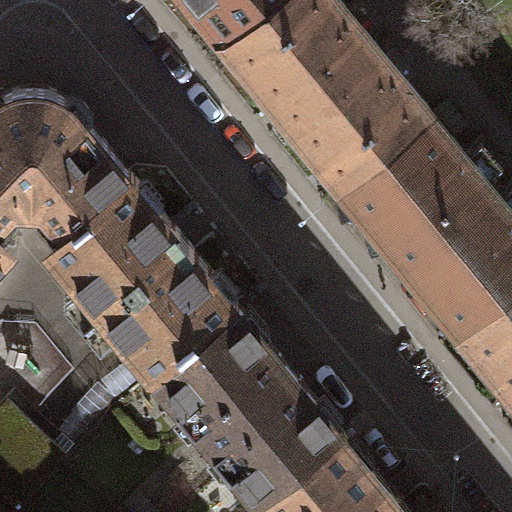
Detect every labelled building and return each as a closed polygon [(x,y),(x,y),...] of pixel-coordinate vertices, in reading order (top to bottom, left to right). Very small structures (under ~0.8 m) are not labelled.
[(199,0),(228,34),(268,0),(199,0)] [(268,0),(228,34),(346,178),(432,108),(343,0),(268,0)] [(0,93),(0,256),(4,252),(6,228),(0,222),(0,218),(14,204),(41,204),(62,228),(132,171),(75,101),(58,90),(39,84),(19,86),(0,94),(0,93)] [(511,205),(432,108),(346,178),(464,321),(511,282),(511,205)] [(161,364),(239,301),(132,171),(62,228),(55,233),(55,252),(147,364),(161,364)] [(511,282),(464,321),(511,380),(511,282)] [(241,462),(266,491),(343,428),(239,301),(161,364),(186,394),(178,400),(234,468),(241,462)] [(68,452),(9,396),(0,405),(0,488),(19,507),(68,452)] [(412,511),(343,428),(266,491),(264,493),(280,511),(412,511)]
